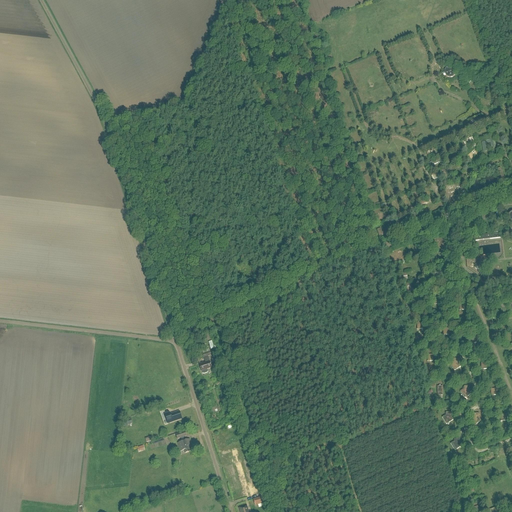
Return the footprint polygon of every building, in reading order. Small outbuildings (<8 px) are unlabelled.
[(475,137),(463,141),(466,147),(472,145),(473,148),(478,147),(475,137)] [(434,149),(427,152),(430,159),(437,156),(434,149)] [(470,157),(473,160),(476,157),(475,157),(479,153),(477,151),(470,157)] [(502,233),(472,236),(473,242),(503,238),(502,233)] [(445,250),(445,238),(436,238),(436,241),(433,241),(433,250),(441,250),(441,251),(445,250)] [(403,249),(394,252),(397,259),(406,256),(403,249)] [(427,286),(422,282),(418,287),(423,291),(427,286)] [(413,293),(408,284),(402,287),(407,296),(413,293)] [(211,356),(209,349),(202,351),(203,354),(202,354),(203,358),(204,358),(205,363),(199,365),(201,372),(202,371),(203,373),(204,374),(207,373),(208,372),(207,370),(211,368),(208,357),(211,356)] [(459,365),(459,359),(453,359),(453,362),(450,364),(454,371),(460,367),(459,365)] [(470,393),(469,386),(464,387),(464,390),(461,392),(465,398),(471,394),(470,393)] [(181,419),(179,412),(170,415),(172,422),(181,419)] [(161,415),(164,423),(170,421),(167,413),(161,415)] [(451,419),(451,413),(445,413),(446,416),(441,418),(446,425),(452,421),(451,419)] [(479,420),(479,414),(473,414),(473,417),(470,419),(474,426),(481,421),(480,420),(479,420)] [(459,445),(459,439),(454,439),(454,442),(450,444),(454,451),(460,447),(459,445)] [(177,444),(180,452),(184,451),(185,454),(192,451),(190,444),(191,444),(190,440),(183,442),(177,444)] [(266,503),(264,496),(253,500),(255,506),(266,503)]
